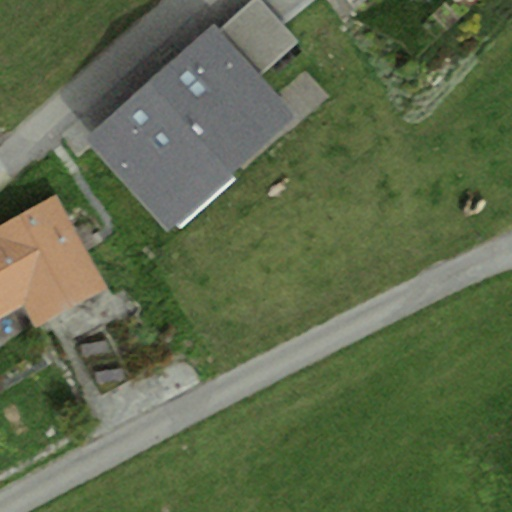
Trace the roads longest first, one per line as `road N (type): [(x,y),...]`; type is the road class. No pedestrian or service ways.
road 1 (residential): [(0,508),(511,263)]
road 2 (residential): [(209,0),(39,152),(12,194)]
